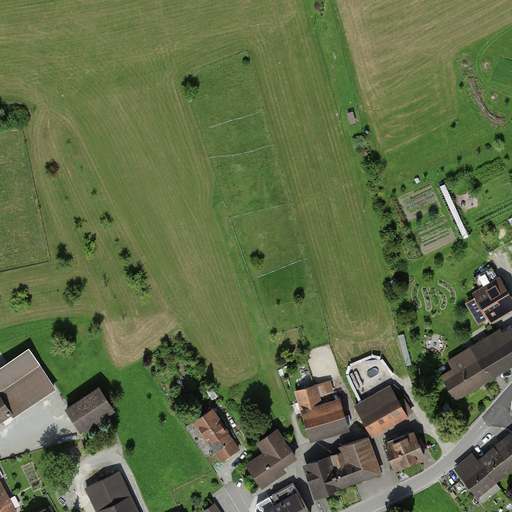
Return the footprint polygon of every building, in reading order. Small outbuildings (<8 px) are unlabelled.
[(491,325),(511,312),(511,295),(503,280),(474,297),(491,325)] [(445,376),(458,399),(511,368),(511,329),(504,334),(501,330),(448,361),(454,371),(445,376)] [(0,425),(56,388),(31,349),(0,369),(0,425)] [(316,384),(296,390),(310,436),(347,425),(341,403),(323,408),(316,384)] [(391,387),(355,407),(373,439),(408,419),(391,387)] [(116,410),(101,388),(68,410),(82,433),(116,410)] [(240,448),(215,410),(196,423),(221,461),(240,448)] [(295,457),(276,430),(259,442),(266,453),(249,465),(263,485),(284,470),(281,466),(295,457)] [(416,433),(384,445),(395,472),(427,459),(416,433)] [(511,467),(511,436),(479,464),(471,455),(455,468),(478,496),(511,467)] [(343,451),(305,465),(316,497),(340,486),(380,472),(368,437),(342,446),(343,451)] [(138,511),(120,472),(86,487),(97,511),(138,511)] [(18,511),(1,479),(0,479),(0,511),(18,511)] [(309,511),(293,483),(272,494),(278,504),(264,511),(309,511)]
